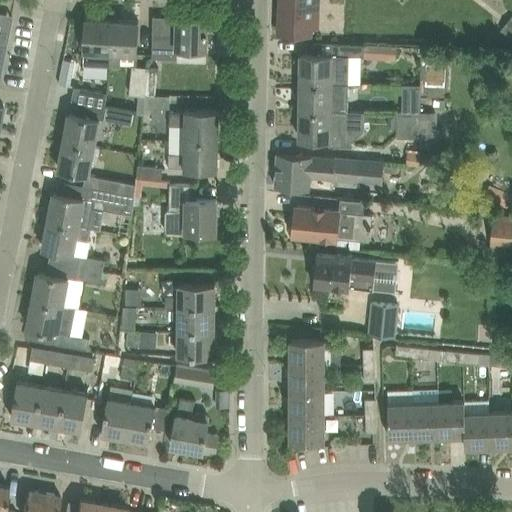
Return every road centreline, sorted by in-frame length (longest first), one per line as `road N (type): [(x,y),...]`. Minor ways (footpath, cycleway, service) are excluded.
road 1 (residential): [(250,494),(257,0)]
road 2 (residential): [(0,286),(55,0)]
road 3 (residential): [(511,483),(344,479),(250,494)]
road 4 (residential): [(250,494),(0,449)]
